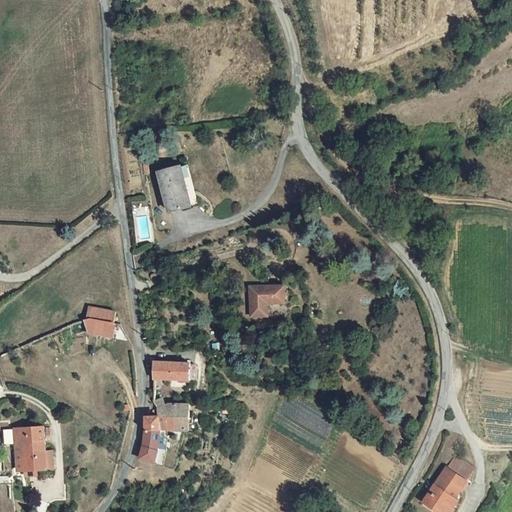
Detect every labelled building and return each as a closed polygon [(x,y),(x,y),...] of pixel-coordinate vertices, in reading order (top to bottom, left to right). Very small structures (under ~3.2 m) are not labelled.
[(187,165),(163,170),(172,209),(196,204),(187,165)] [(284,285),(250,286),(251,316),(268,316),(267,303),(284,303),(284,285)] [(88,318),(114,322),(116,311),(89,307),(86,318),(88,318)] [(86,330),(88,318),(79,320),(83,330),(86,330)] [(112,335),(114,322),(88,318),(86,330),(112,335)] [(155,362),(154,379),(189,381),(189,364),(155,362)] [(187,431),(188,405),(154,403),(156,404),(159,408),(158,416),(172,417),(172,431),(182,431),(187,431)] [(49,414),(24,412),(23,427),(31,428),(28,454),(50,456),(53,431),(47,430),(49,414)] [(156,462),(159,430),(172,431),(172,417),(158,416),(145,416),(146,426),(141,457),(156,462)] [(445,472),(439,484),(458,495),(464,482),(445,472)] [(439,484),(438,483),(424,510),(427,511),(454,511),(462,497),(458,495),(439,484)]
